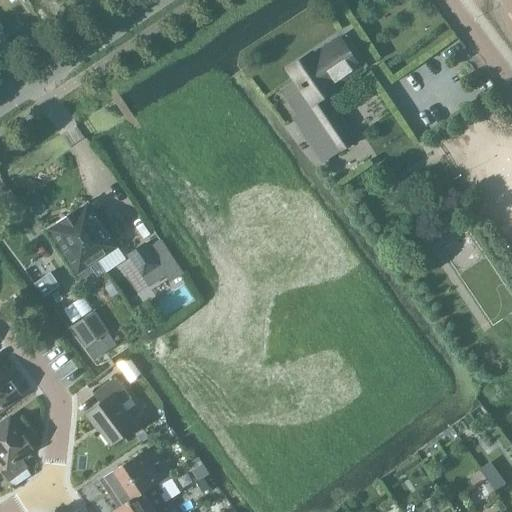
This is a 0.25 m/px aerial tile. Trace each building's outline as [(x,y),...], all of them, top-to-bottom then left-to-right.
[(361,68),(342,39),(315,57),(312,54),(289,70),(313,104),(293,118),(323,163),(357,140),(326,95),(324,92),(361,68)] [(74,225),(98,261),(106,273),(126,260),(89,204),(90,204),(89,202),(87,203),(71,215),(76,223),(74,224),(74,225)] [(98,261),(74,225),(74,224),(76,223),(71,215),(50,229),(49,229),(48,229),(49,231),(50,231),(79,274),(98,261)] [(145,244),(129,256),(143,277),(160,266),(145,244)] [(53,276),(44,282),(47,286),(49,290),(59,284),(56,280),(53,276)] [(95,312),(73,327),(87,348),(110,333),(95,312)] [(0,411),(22,395),(0,365),(0,411)] [(112,446),(138,426),(122,405),(133,398),(117,377),(94,394),(101,404),(87,414),(99,431),(101,430),(112,446)] [(22,458),(35,449),(11,418),(0,426),(0,457),(8,469),(3,472),(11,482),(30,468),(22,458)] [(143,452),(125,465),(143,492),(158,483),(162,480),(143,452)] [(491,463),(481,469),(484,474),(488,479),(497,472),(494,467),(491,463)] [(124,505),(143,493),(143,492),(125,465),(106,477),(124,505)] [(114,511),(153,511),(157,510),(168,503),(162,494),(164,492),(158,483),(143,492),(143,493),(124,505),(114,511)]
